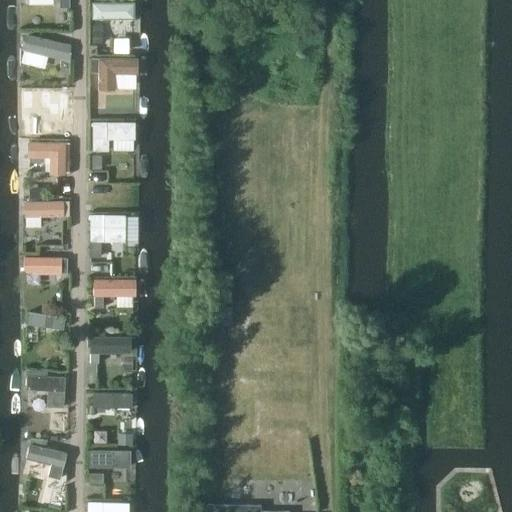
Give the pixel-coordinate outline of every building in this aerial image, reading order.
[(92,20),(135,20),(135,3),(92,3),(92,20)] [(102,29),(92,30),(92,43),(102,42),(102,29)] [(70,75),(70,45),(25,34),(21,51),(60,60),(60,73),(70,75)] [(137,75),(137,60),(100,60),(91,60),(91,74),(100,74),(100,92),(114,92),(114,75),(137,75)] [(70,115),(72,94),(25,90),(23,104),(63,108),(63,114),(70,115)] [(134,123),(91,123),(91,153),(107,153),(107,141),(134,141),(134,123)] [(70,163),(70,145),(66,145),(66,144),(27,143),(27,159),(49,160),(49,176),(65,177),(65,163),(70,163)] [(91,155),(91,169),(101,168),(100,155),(91,155)] [(25,218),(69,218),(69,203),(25,203),(25,218)] [(90,214),(89,257),(100,257),(100,249),(100,241),(124,241),(124,229),(125,215),(90,214)] [(67,275),(67,261),(62,261),(62,260),(24,259),(23,275),(61,276),(61,275),(67,275)] [(103,309),(103,298),(136,298),(136,282),(93,282),(94,298),(94,309),(103,309)] [(137,348),(137,340),(91,338),(90,353),(131,355),(131,348),(137,348)] [(26,375),(25,389),(47,390),(47,406),(63,407),(64,391),(65,377),(46,376),(47,369),(26,368),(25,375),(26,375)] [(93,395),(93,410),(132,411),(132,396),(93,395)] [(132,444),(132,434),(118,433),(118,444),(132,444)] [(45,451),(47,442),(31,441),(30,447),(29,447),(26,461),(63,471),(67,456),(45,451)] [(137,465),(137,452),(88,452),(87,460),(88,466),(130,467),(130,465),(137,465)] [(90,473),(90,482),(104,482),(104,473),(90,473)] [(133,511),(134,502),(88,500),(87,511),(133,511)]
